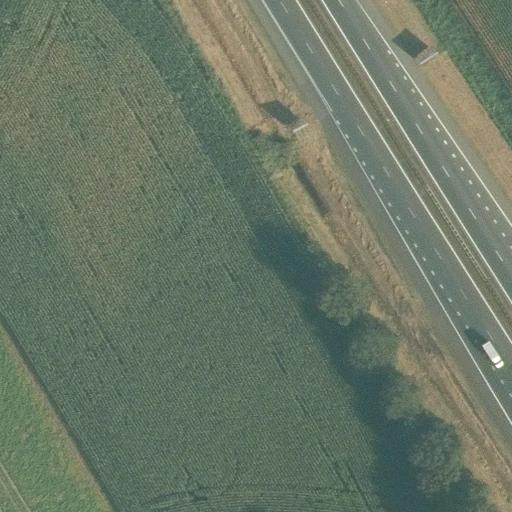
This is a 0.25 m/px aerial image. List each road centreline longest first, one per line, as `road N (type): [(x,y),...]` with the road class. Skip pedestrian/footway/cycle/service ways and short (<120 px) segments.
road 1 (motorway): [(276,0),(511,368)]
road 2 (motorway): [(511,277),(338,0)]
